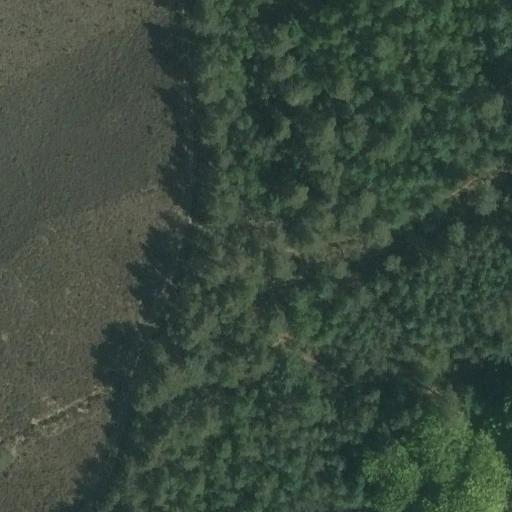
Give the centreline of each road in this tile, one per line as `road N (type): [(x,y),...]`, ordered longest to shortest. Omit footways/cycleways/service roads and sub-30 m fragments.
road 1 (track): [(511,153),(393,228),(358,238),(250,246),(185,222),(186,0)]
road 2 (track): [(185,222),(175,265),(135,346),(116,442),(83,511)]
